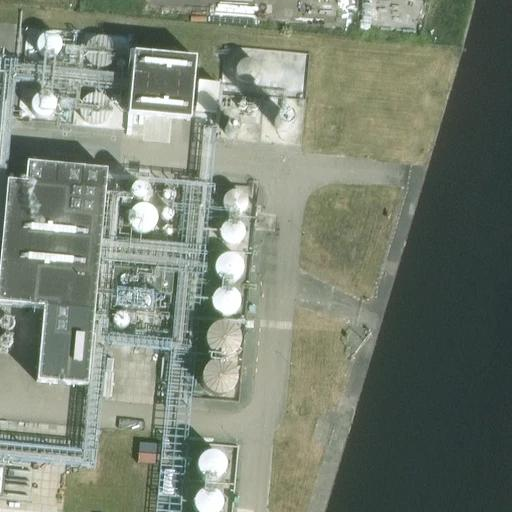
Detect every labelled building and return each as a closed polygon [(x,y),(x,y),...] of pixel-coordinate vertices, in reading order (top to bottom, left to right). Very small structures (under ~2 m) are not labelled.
[(134,53),(128,114),(189,120),(195,58),(134,53)] [(86,386),(106,171),(27,164),(25,183),(7,182),(0,253),(0,303),(43,308),(36,381),(86,386)] [(243,270),(243,268),(242,265),(242,263),(240,261),(240,260),(238,258),(236,257),(233,255),(232,255),(230,255),(227,255),(225,255),(223,256),(220,257),(218,259),(218,260),(216,262),(215,264),(214,266),(214,269),(214,270),(215,273),(216,275),(217,277),(218,278),(219,280),(221,281),(224,282),(225,283),(227,283),(230,283),(232,283),(235,282),(237,281),(239,279),(240,278),(241,276),(242,274),(242,273),(243,271),(243,270)] [(240,304),(240,302),(240,299),(239,297),(238,295),(237,294),(235,292),(233,290),(231,289),(229,289),(226,288),(225,289),(222,289),(220,290),(218,291),(216,293),(214,295),(214,296),(213,298),(212,299),(212,300),(212,302),(212,303),(212,304),(212,307),(213,309),(214,310),(215,312),(217,314),(219,315),(221,316),(222,317),(225,317),(227,317),(230,317),(231,316),(233,315),(235,314),(237,312),(239,310),(240,308),(240,305),(240,304)] [(241,341),(241,340),(241,338),(241,337),(240,335),(239,333),(237,330),(235,328),(233,326),(231,325),(230,325),(227,324),(224,324),(222,324),(219,324),(216,325),(214,327),(211,329),(210,330),(210,331),(209,333),(208,334),(207,335),(207,337),(207,338),(206,341),(206,343),(207,344),(207,346),(208,349),(210,351),(211,354),(214,356),(216,357),(219,358),(221,358),(224,359),(225,359),(228,358),(231,357),(234,356),(236,354),(238,351),(239,350),(240,349),(240,347),(241,346),(241,344),(241,343),(241,341)] [(238,381),(238,378),(237,377),(237,375),(237,374),(236,372),(235,370),(233,367),(230,365),(229,364),(226,363),(223,362),(220,362),(217,362),(214,363),(211,364),(210,365),(209,366),(208,367),(207,368),(206,370),(205,371),(204,374),(203,375),(203,377),(203,378),(203,380),(203,381),(203,384),(204,387),(206,390),(208,392),(210,394),(211,395),(214,396),(217,397),(219,397),(222,397),(225,396),(228,395),(229,395),(231,393),(234,391),(235,390),(235,388),(237,386),(237,384),(237,383),(238,381)] [(208,474),(222,476),(220,488),(209,486),(205,511),(228,511),(237,455),(211,452),(208,474)]
